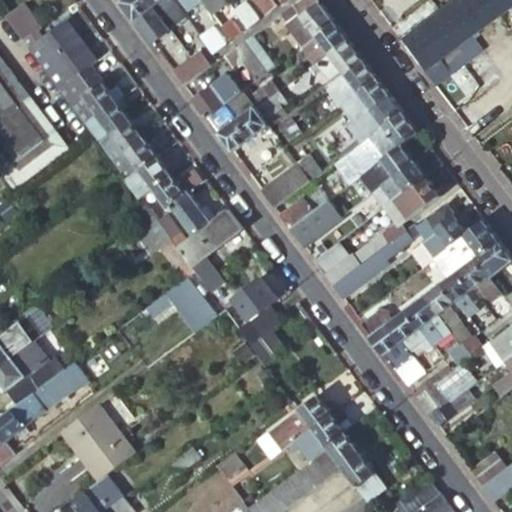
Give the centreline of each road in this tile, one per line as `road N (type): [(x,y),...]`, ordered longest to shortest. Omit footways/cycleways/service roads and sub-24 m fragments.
road 1 (residential): [(96,0),(476,511)]
road 2 (residential): [(511,217),(344,0)]
